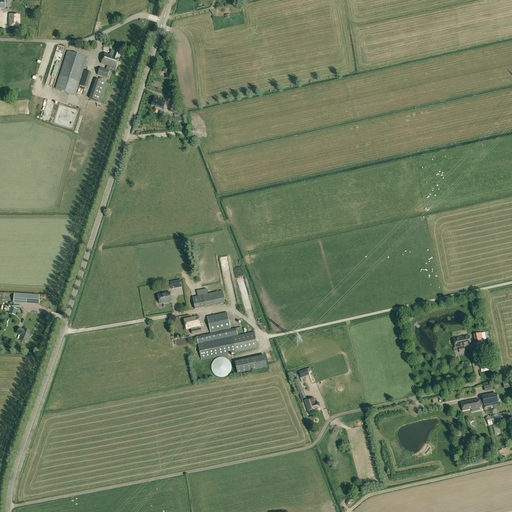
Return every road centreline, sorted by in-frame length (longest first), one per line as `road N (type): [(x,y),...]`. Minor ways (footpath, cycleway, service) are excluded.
road 1 (tertiary): [(8,511),(19,456),(162,21)]
road 2 (unknown): [(9,507),(307,446),(338,412),(446,389)]
road 3 (unclassified): [(0,40),(77,42),(137,16),(162,21)]
